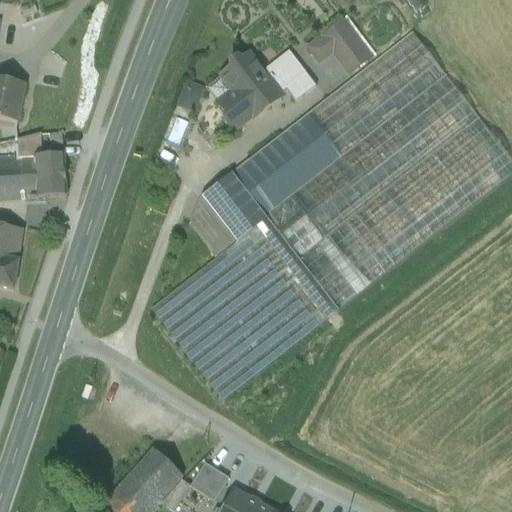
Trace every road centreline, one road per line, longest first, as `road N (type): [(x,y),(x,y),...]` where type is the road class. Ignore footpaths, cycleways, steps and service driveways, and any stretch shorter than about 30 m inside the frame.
road 1 (residential): [(377,511),(267,457),(54,326)]
road 2 (secondary): [(54,326),(171,0)]
road 3 (secondary): [(0,493),(54,326)]
